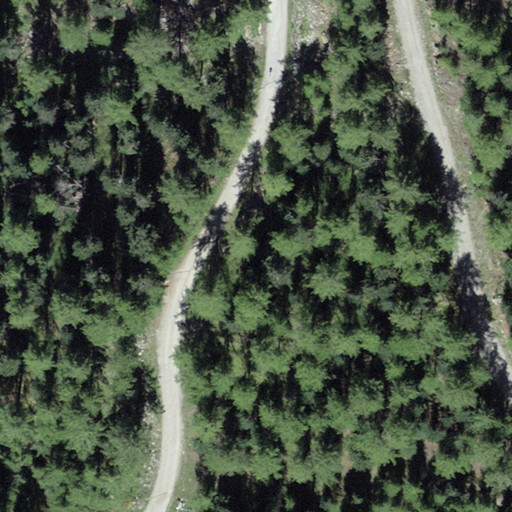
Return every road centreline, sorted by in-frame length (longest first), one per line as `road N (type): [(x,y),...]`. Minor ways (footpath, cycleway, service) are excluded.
road 1 (track): [(276,0),(269,114),(243,178),(194,252),(174,314),(169,462),(153,511)]
road 2 (track): [(511,383),(481,332),(408,0)]
